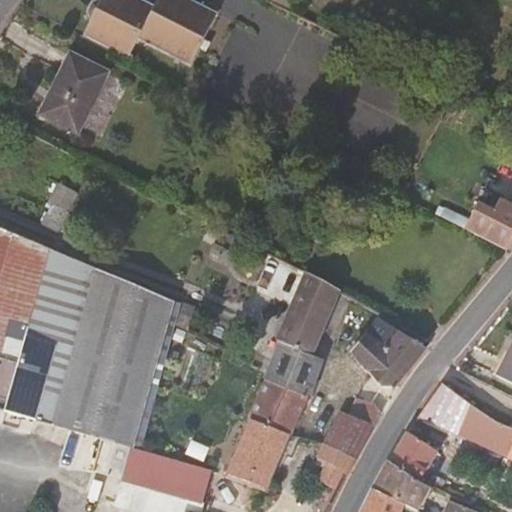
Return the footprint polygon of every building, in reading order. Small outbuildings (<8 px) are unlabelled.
[(93,19),(85,35),(130,58),(139,37),(193,64),(218,13),(191,0),(159,0),(156,6),(144,0),(96,0),(93,1),(89,9),(93,19)] [(108,74),(72,56),(42,114),(78,133),(108,74)] [(59,182),(43,224),(64,232),(80,190),(59,182)] [(506,250),(511,237),(511,206),(496,199),(490,211),(479,205),(466,229),(503,248),(506,250)] [(171,301),(0,227),(0,412),(65,430),(60,449),(94,458),(99,440),(131,448),(139,418),(171,301)] [(340,293),(308,274),(291,316),(267,372),(249,416),(291,433),(303,406),(320,357),(314,353),(340,293)] [(392,389),(425,348),(404,336),(378,320),(366,335),(377,344),(364,358),(373,366),(369,371),(384,388),(392,389)] [(377,344),(366,335),(352,354),(369,371),(373,366),(364,358),(377,344)] [(511,346),(498,376),(511,383),(511,346)] [(511,456),(511,428),(498,423),(443,383),(422,412),(498,448),(511,456)] [(355,459),(380,411),(373,402),(358,400),(351,415),(341,412),(324,446),(355,459)] [(291,433),(249,416),(224,475),(265,493),(291,433)] [(392,461),(420,482),(437,452),(407,434),(392,461)] [(99,440),(94,458),(106,461),(103,475),(203,502),(212,471),(140,451),(131,448),(99,440)] [(355,459),(324,446),(318,458),(328,464),(320,481),(333,488),(342,472),(346,475),(355,459)] [(511,466),(498,460),(475,497),(502,509),(511,491),(511,466)] [(374,491),(406,507),(416,511),(429,485),(420,482),(392,461),(374,491)] [(363,511),(403,511),(406,507),(374,491),(363,511)]
